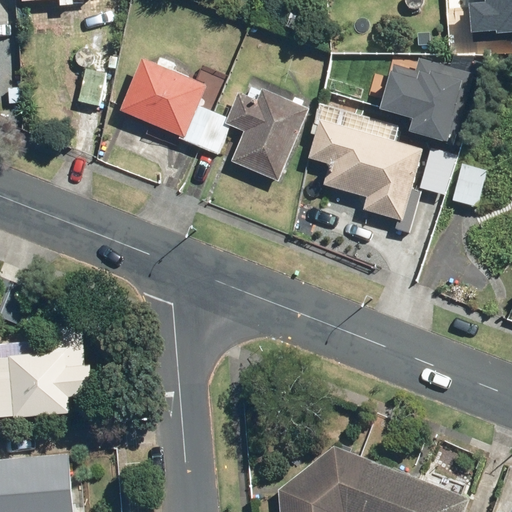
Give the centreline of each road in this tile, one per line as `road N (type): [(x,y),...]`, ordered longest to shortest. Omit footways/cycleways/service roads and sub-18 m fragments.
road 1 (primary): [(187,269),(511,395)]
road 2 (residential): [(187,269),(174,301),(189,511)]
road 3 (primary): [(0,194),(187,269)]
